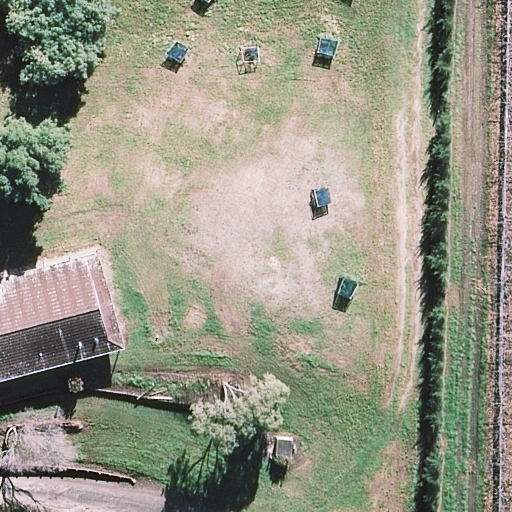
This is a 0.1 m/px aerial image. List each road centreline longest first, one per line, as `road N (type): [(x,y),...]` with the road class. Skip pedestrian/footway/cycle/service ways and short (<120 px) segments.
road 1 (track): [(456,511),(465,0)]
road 2 (track): [(0,501),(141,511)]
